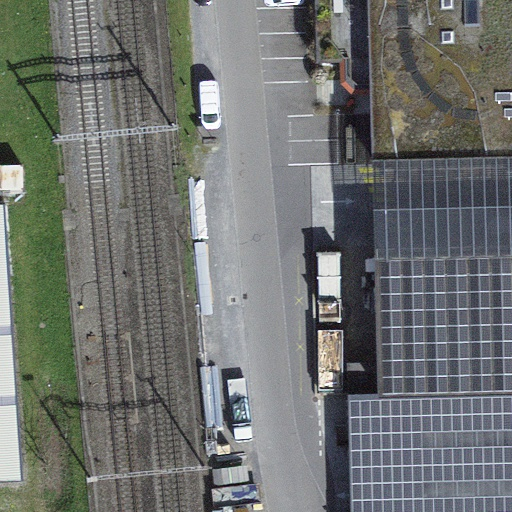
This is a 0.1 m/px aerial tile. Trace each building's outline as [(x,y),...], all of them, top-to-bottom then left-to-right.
[(511,0),(375,0),(380,153),(511,148),(511,0)] [(511,148),(380,153),(379,252),(511,246),(511,148)] [(0,490),(17,489),(0,241),(0,490)] [(511,246),(379,252),(377,392),(511,387),(511,246)] [(511,511),(511,387),(377,392),(353,393),(354,511),(511,511)]
